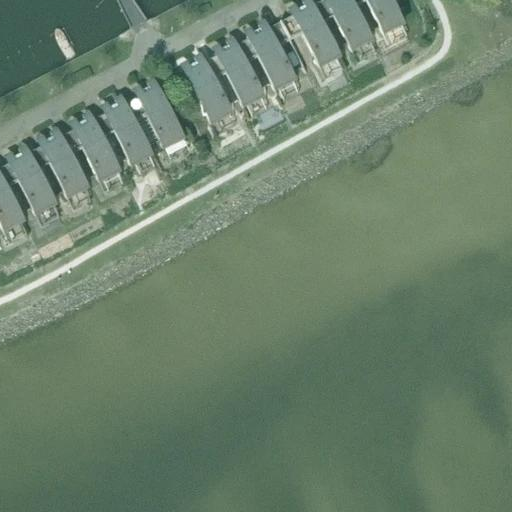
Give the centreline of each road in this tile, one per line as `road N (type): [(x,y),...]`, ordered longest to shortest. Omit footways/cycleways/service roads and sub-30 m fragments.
road 1 (residential): [(154,60),(0,142)]
road 2 (residential): [(266,0),(154,60)]
